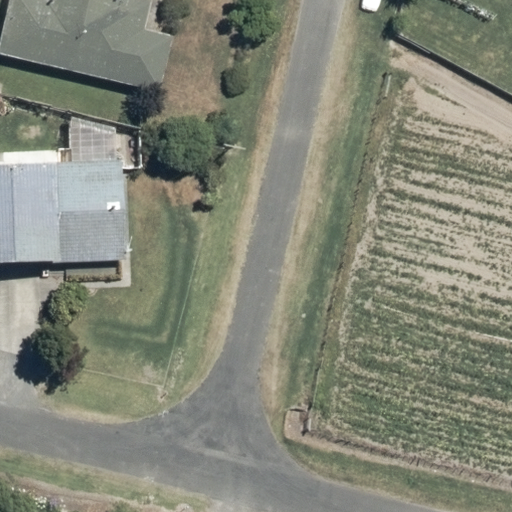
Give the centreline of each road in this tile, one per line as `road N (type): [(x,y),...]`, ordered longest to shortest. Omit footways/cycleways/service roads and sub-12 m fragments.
road 1 (residential): [(324,0),(210,470)]
road 2 (residential): [(210,470),(0,418)]
road 3 (residential): [(383,511),(210,470)]
